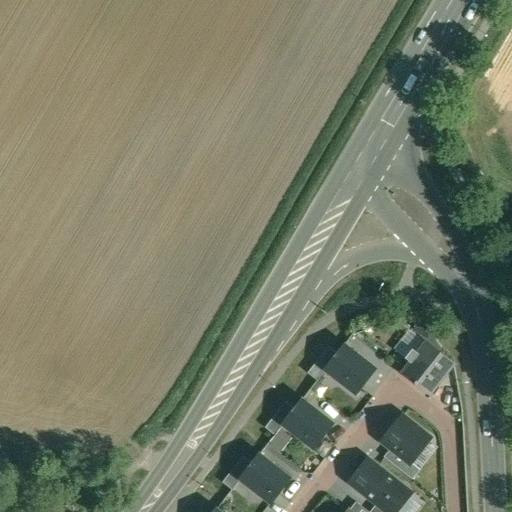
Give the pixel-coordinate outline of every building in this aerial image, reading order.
[(444,347),(428,324),(421,321),(413,330),(428,342),(429,342),(441,351),(444,347)] [(428,342),(421,352),(415,348),(408,357),(413,361),(406,371),(418,381),(417,382),(420,384),(421,383),(433,393),(456,363),(441,351),(429,342),(428,342)] [(378,368),(347,344),(340,353),(328,369),(358,393),(378,368)] [(331,346),(310,372),(320,380),(328,369),(340,353),(331,346)] [(335,422),(305,399),(297,408),(285,424),(286,424),(316,447),(335,422)] [(288,401),(268,427),(277,435),(286,424),(285,424),(297,408),(288,401)] [(390,441),(415,460),(435,434),(405,411),(385,438),(390,441)] [(415,460),(390,441),(383,452),(411,473),(419,463),(415,460)] [(293,477),(262,453),(255,463),(243,478),(243,479),(273,502),(293,477)] [(245,455),(225,482),(235,489),(243,479),(243,478),(255,463),(245,455)] [(369,460),(351,482),(378,503),(389,511),(397,511),(412,494),(369,460)] [(350,511),(369,511),(357,502),(350,511)] [(389,511),(378,503),(371,511),(389,511)]
